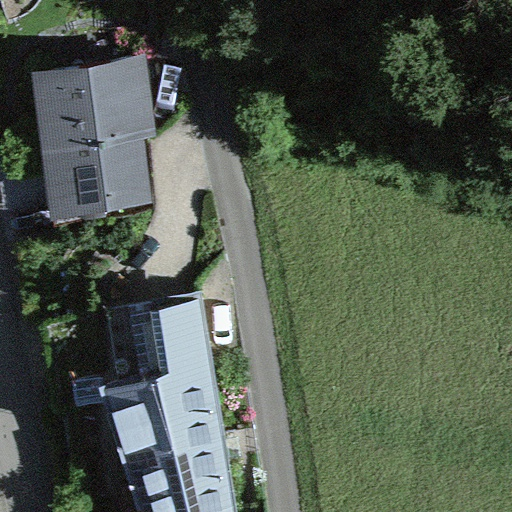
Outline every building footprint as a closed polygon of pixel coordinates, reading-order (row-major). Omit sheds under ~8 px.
[(122,60),(44,70),(54,150),(48,150),(54,193),(108,186),(110,202),(148,197),(139,130),(148,129),(138,53),(121,55),(122,60)] [(160,303),(200,297),(199,290),(159,296),(160,303)] [(129,374),(209,361),(200,297),(160,303),(118,308),(129,374)] [(112,396),(107,377),(129,374),(118,308),(45,320),(59,404),(112,396)] [(151,511),(209,511),(233,508),(209,361),(129,374),(107,377),(112,396),(129,453),(141,451),(151,511)]
